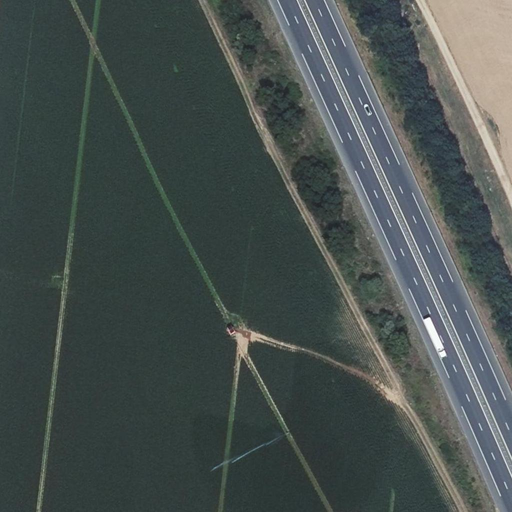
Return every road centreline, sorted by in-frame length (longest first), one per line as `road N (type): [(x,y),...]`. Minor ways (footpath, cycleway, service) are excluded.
road 1 (motorway): [(286,0),(511,502)]
road 2 (motorway): [(511,435),(314,0)]
road 3 (track): [(420,0),(511,199)]
